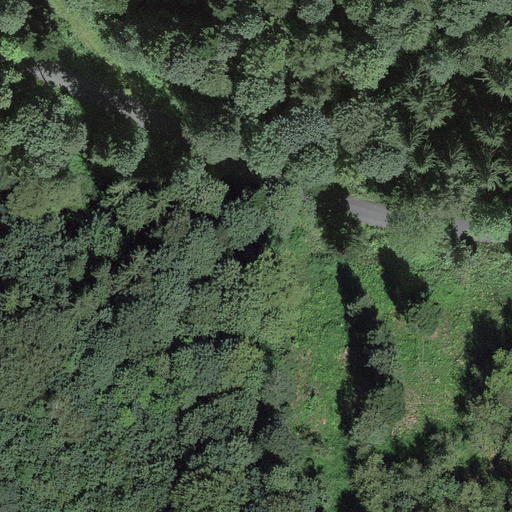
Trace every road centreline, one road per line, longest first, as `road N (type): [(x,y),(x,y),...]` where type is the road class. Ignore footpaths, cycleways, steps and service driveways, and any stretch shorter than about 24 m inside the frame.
road 1 (unclassified): [(0,49),(329,204),(394,220),(511,231)]
road 2 (track): [(65,0),(153,120)]
